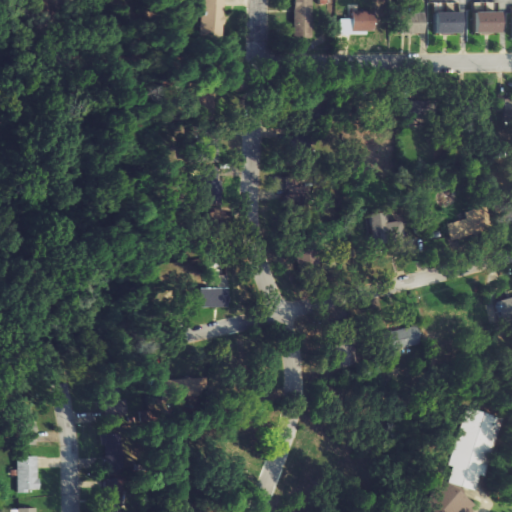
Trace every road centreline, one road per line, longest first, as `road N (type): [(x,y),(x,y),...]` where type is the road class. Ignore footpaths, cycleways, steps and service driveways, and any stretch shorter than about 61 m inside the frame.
road 1 (residential): [(260,64),(255,238),(298,375),(291,438),(264,511)]
road 2 (residential): [(169,340),(511,254)]
road 3 (residential): [(260,64),(511,62)]
road 4 (residential): [(73,391),(72,511)]
